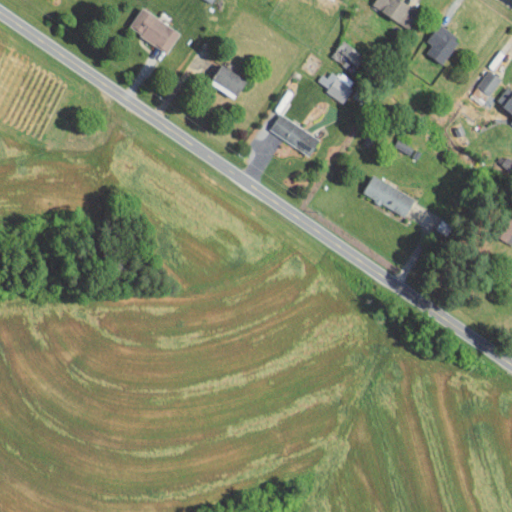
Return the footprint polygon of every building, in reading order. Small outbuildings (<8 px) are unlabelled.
[(169,25),(130,0),(117,21),(156,45),(169,25)] [(366,0),(397,22),(408,5),(401,0),(366,0)] [(415,46),(433,56),(447,30),(425,18),(416,35),(420,37),(415,46)] [(352,47),(331,32),(319,49),(340,64),(352,47)] [(236,73),(212,57),(201,74),(226,90),(236,73)] [(465,79),(478,88),(490,71),(478,62),(465,79)] [(307,77),(333,95),(343,81),(317,63),(307,77)] [(511,88),(505,83),(492,100),(504,110),(499,116),(511,125),(511,126),(511,129),(511,130),(511,88)] [(258,123),(298,149),(308,132),(269,106),(258,123)] [(352,186),(393,210),(404,191),(362,168),(352,186)] [(501,239),(511,220),(511,219),(499,212),(487,231),(501,239)]
